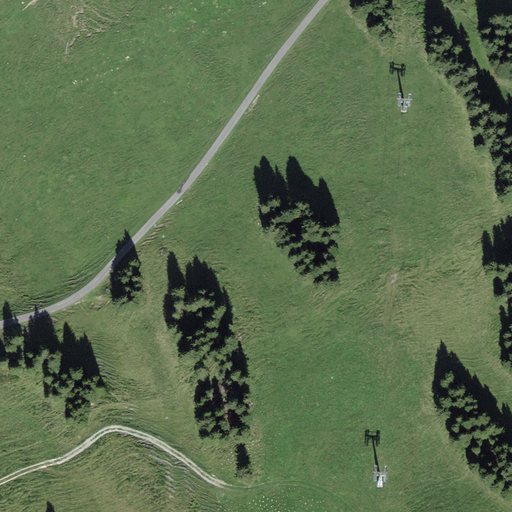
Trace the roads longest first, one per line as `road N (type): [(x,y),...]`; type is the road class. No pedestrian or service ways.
road 1 (track): [(323,0),(200,167),(102,276),(73,298),(0,325)]
road 2 (track): [(0,482),(72,454),(109,427),(157,441),(216,482)]
